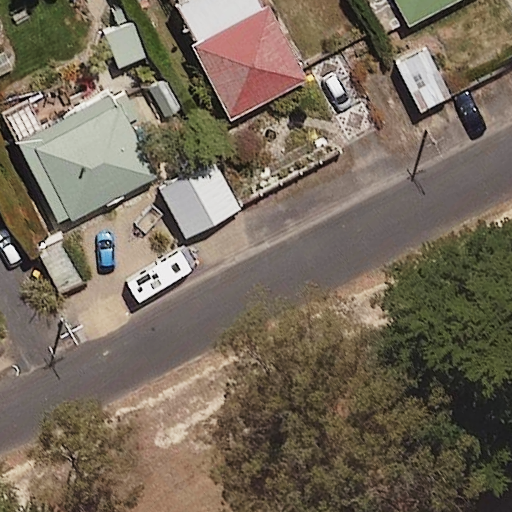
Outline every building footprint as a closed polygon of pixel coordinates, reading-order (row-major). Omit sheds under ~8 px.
[(173,0),(189,33),(223,108),(299,73),(265,0),(173,0)] [(392,0),(401,16),(431,0),(392,0)] [(113,60),(142,49),(128,14),(100,25),(113,60)] [(415,101),(446,84),(420,36),(389,53),(415,101)] [(0,103),(54,215),(160,163),(120,79),(39,118),(24,87),(0,98),(0,103)] [(183,227),(235,199),(210,152),(157,181),(183,227)] [(56,284),(78,272),(57,232),(35,243),(56,284)]
